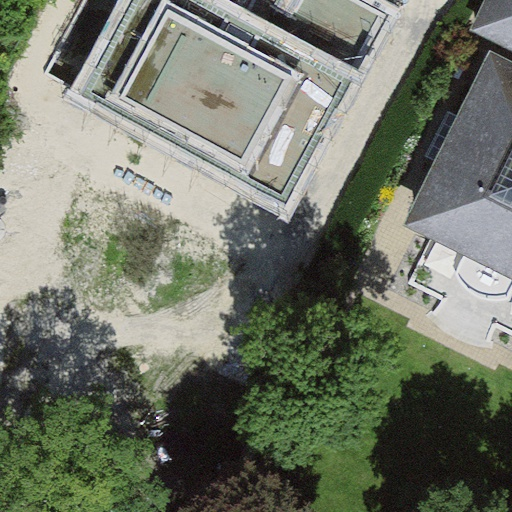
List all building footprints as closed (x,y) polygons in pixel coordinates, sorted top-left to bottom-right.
[(236,0),(235,4),(226,0),(115,0),(64,98),(295,219),(403,13),(378,0),(236,0)] [(407,0),(429,19),(446,0),(407,0)] [(511,0),(493,0),(478,32),(511,48),(511,0)] [(511,75),(497,68),(419,224),(511,269),(511,75)] [(96,491),(83,511),(125,511),(127,508),(96,491)]
